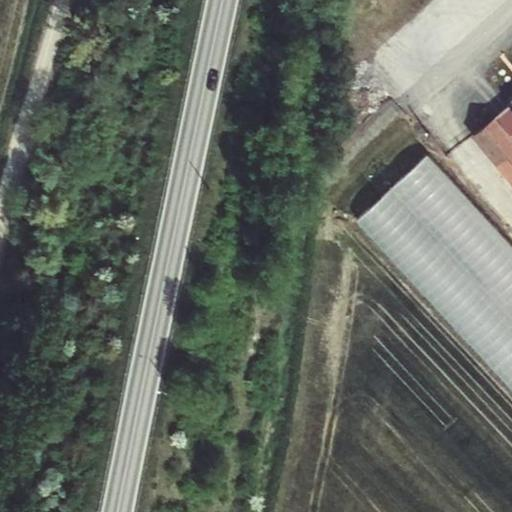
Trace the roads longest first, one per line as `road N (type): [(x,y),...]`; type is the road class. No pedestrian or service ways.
road 1 (tertiary): [(224,0),(117,511)]
road 2 (track): [(64,0),(0,223)]
